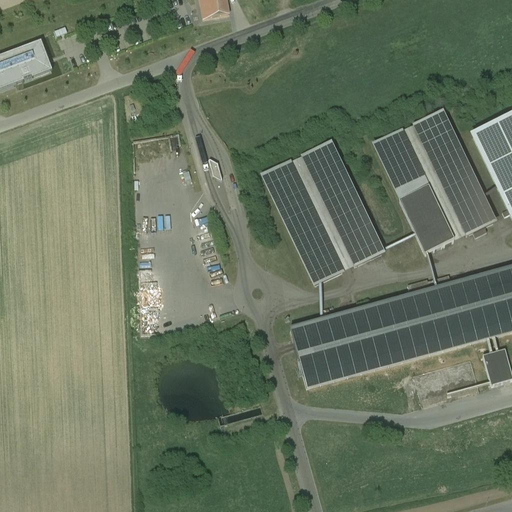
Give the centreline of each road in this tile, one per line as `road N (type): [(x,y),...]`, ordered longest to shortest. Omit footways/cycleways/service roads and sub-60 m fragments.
road 1 (unclassified): [(338,0),(0,125)]
road 2 (unknown): [(239,296),(185,236),(190,205),(215,205)]
